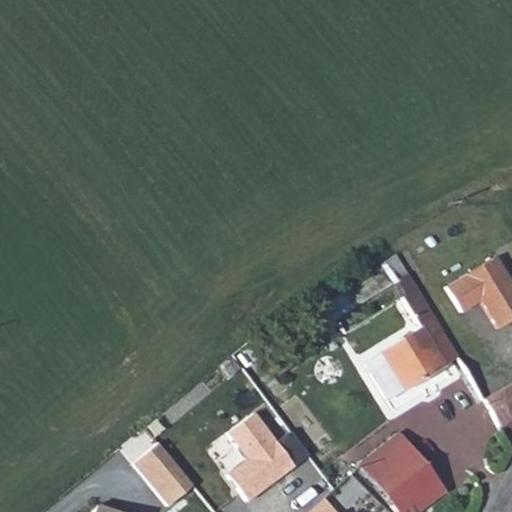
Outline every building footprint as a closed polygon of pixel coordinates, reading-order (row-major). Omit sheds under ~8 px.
[(511,319),(511,296),(490,260),(437,287),(454,316),(472,307),(488,333),(511,319)] [(397,393),(453,360),(400,278),(387,287),(409,328),(371,355),(397,393)] [(511,392),(490,404),(503,427),(511,423),(511,392)] [(223,473),(243,502),(291,468),(251,413),(224,433),(243,458),(223,473)] [(417,511),(437,496),(392,434),(352,467),(385,511),(417,511)] [(189,487),(151,445),(124,468),(163,510),(189,487)] [(329,511),(322,503),(311,511),(329,511)]
